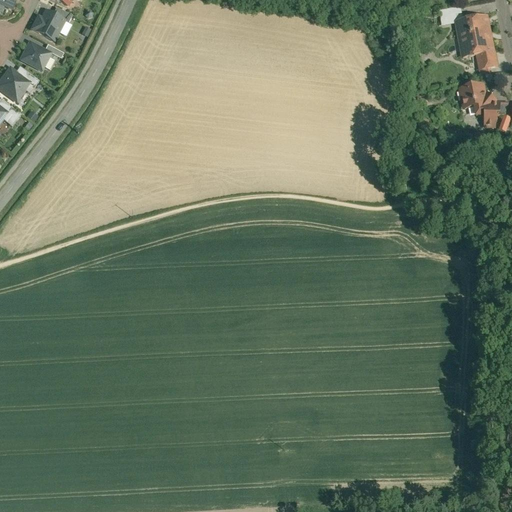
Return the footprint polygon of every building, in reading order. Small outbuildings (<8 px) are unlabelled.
[(0,0),(0,6),(11,12),(16,0),(0,0)] [(50,0),(50,2),(67,9),(70,0),(50,0)] [(56,9),(52,17),(65,23),(69,25),(73,17),(56,9)] [(453,27),(462,25),(459,11),(437,16),(440,31),(453,28),(453,27)] [(33,32),(33,33),(54,44),(65,23),(52,17),(44,13),(42,18),(38,16),(31,30),(33,32)] [(496,71),(486,20),(462,25),(453,27),(453,28),(460,64),(474,62),(478,81),(490,79),(488,72),(496,71)] [(29,43),(19,62),(42,73),(52,54),(29,43)] [(9,69),(0,82),(0,92),(16,104),(30,84),(9,69)] [(474,121),(482,121),(482,133),(498,133),(498,118),(498,107),(484,96),(482,87),(456,93),(461,114),(472,111),(474,121)] [(0,107),(0,125),(8,114),(0,107)]
